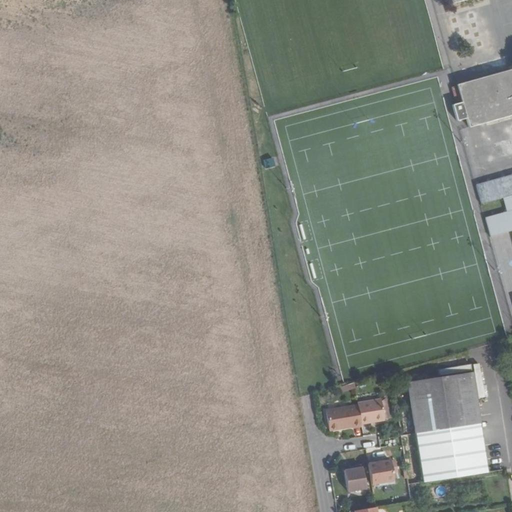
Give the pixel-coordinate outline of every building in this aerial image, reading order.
[(511,69),(456,85),(461,103),(456,104),(452,105),(456,121),(460,120),(466,118),(469,127),(511,115),(511,69)] [(485,221),(491,240),(511,234),(511,202),(511,199),(511,198),(511,178),(476,188),(481,207),(504,200),(508,215),(485,221)] [(488,472),(472,372),(407,382),(423,482),(488,472)] [(358,403),(358,405),(361,423),(384,419),(384,417),(389,416),(388,407),(383,408),(381,399),(358,403)] [(352,425),(353,427),(362,425),(361,423),(358,405),(326,410),(329,429),(352,425)] [(390,459),(368,463),(372,483),(393,480),(392,473),(397,472),(395,460),(390,461),(390,459)] [(365,487),(361,464),(354,465),(354,468),(350,468),(344,470),(347,490),(365,487)]
